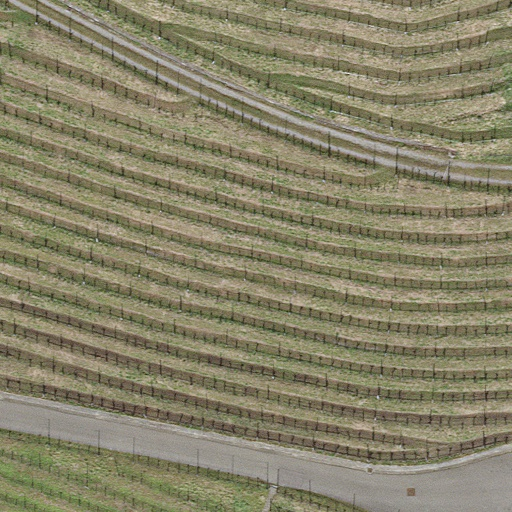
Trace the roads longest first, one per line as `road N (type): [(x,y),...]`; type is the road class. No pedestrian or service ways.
road 1 (unclassified): [(511,488),(432,498),(289,463),(0,411)]
road 2 (track): [(511,171),(417,162),(286,119),(50,0)]
